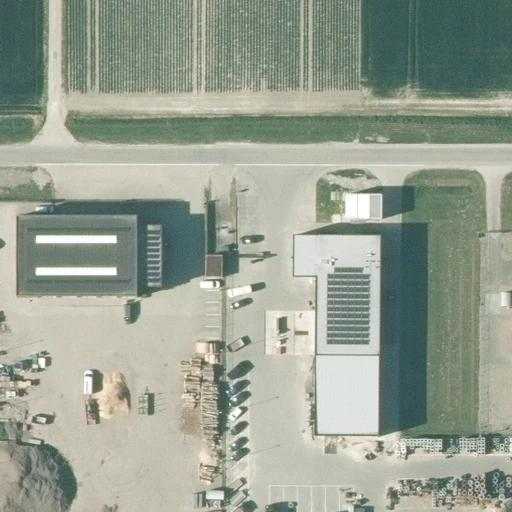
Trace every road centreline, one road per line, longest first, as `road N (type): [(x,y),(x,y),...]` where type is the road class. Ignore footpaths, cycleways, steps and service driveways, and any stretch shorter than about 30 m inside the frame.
road 1 (unclassified): [(0,160),(511,158)]
road 2 (track): [(46,160),(45,0)]
